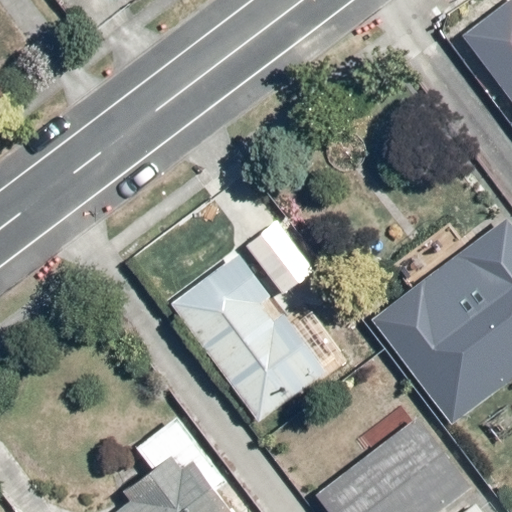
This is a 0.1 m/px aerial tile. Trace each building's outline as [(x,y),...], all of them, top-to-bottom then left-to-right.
[(511,74),(501,83),(511,98),(511,74)] [(511,372),(511,232),(497,214),(456,247),(476,273),(437,304),(416,277),(367,316),(450,421),(511,372)] [(276,218),(244,244),(283,294),(315,268),(276,218)] [(325,369),(272,298),(239,249),(169,300),(257,419),(325,369)] [(232,511),(218,492),(232,481),(177,411),(163,421),(133,444),(157,475),(109,511),(232,511)] [(330,511),(430,511),(467,485),(413,414),(313,489),(330,511)] [(485,511),(476,500),(460,511),(485,511)]
